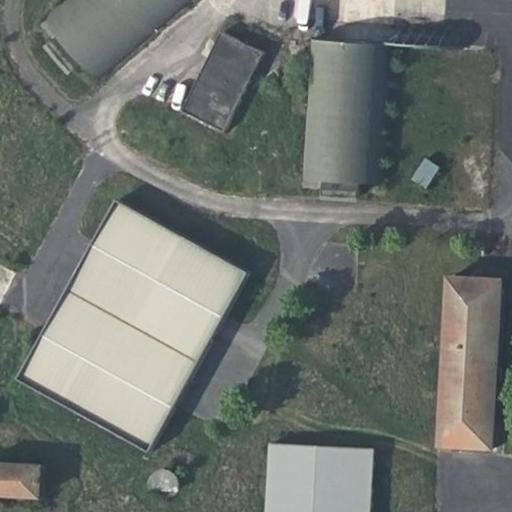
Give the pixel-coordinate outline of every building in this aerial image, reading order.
[(100,85),(193,0),(69,0),(44,23),(100,85)] [(224,132),(262,53),(219,32),(181,111),(224,132)] [(310,41),(302,189),(378,194),(387,45),(310,41)] [(146,454),(249,272),(115,201),(17,380),(146,454)] [(502,280),(444,277),(435,449),(493,452),(502,280)] [(268,446),(264,511),(369,511),(373,451),(268,446)] [(0,498),(39,500),(40,466),(0,464),(0,498)]
